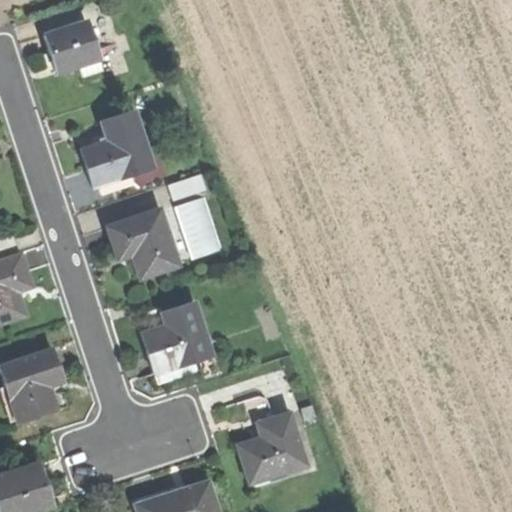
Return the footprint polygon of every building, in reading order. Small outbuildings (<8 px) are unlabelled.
[(48,59),(52,73),(77,65),(81,77),(109,68),(103,48),(93,51),(84,23),(41,37),(48,59)] [(85,173),(90,189),(151,169),(132,112),(99,123),(105,142),(78,151),(85,173)] [(172,203),(204,192),(198,175),(166,186),(172,203)] [(175,207),(192,261),(220,252),(203,198),(175,207)] [(157,210),(102,228),(106,239),(113,261),(128,256),(135,280),(176,266),(157,210)] [(0,239),(0,260),(19,255),(12,235),(0,239)] [(0,324),(24,316),(17,293),(30,289),(24,271),(19,255),(0,260),(0,324)] [(151,365),(157,385),(212,367),(193,307),(152,320),(155,329),(141,334),(151,365)] [(0,366),(0,370),(17,424),(56,412),(48,387),(62,383),(57,368),(51,350),(0,366)] [(242,465),(249,484),(306,465),(288,411),(254,422),(259,437),(236,445),(242,465)] [(0,475),(0,511),(30,511),(49,506),(41,482),(35,464),(0,475)] [(134,506),(135,511),(215,511),(205,482),(166,495),(134,506)]
